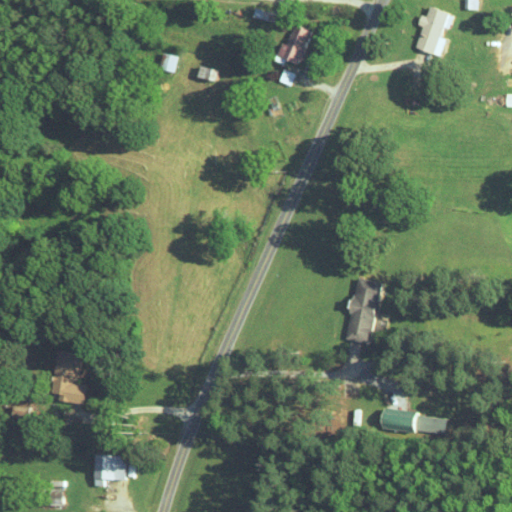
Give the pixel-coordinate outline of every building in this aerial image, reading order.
[(446,10),(428,5),(425,15),(419,14),(416,25),(420,26),(414,48),(439,55),(444,37),(439,36),(446,10)] [(310,30),(290,23),(279,57),(299,63),(310,30)] [(379,281),(356,277),(345,338),(369,342),(379,281)] [(80,353),(56,350),(49,399),(82,404),(85,384),(76,383),(80,353)] [(443,437),(446,417),(382,408),(379,428),(443,437)] [(123,479),(124,454),(93,454),(92,486),(102,486),(102,479),(123,479)]
